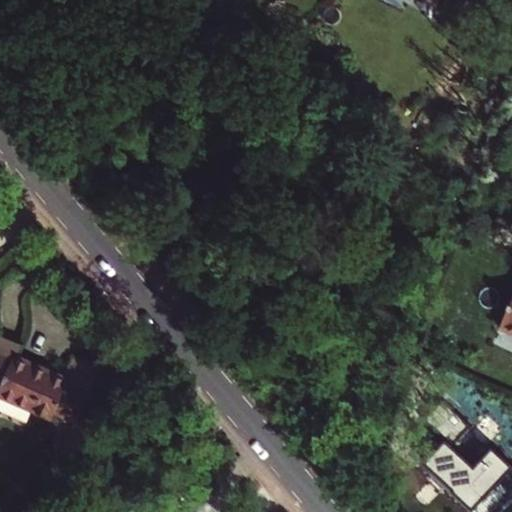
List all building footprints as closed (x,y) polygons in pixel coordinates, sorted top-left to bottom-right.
[(511,301),(498,332),(511,339),(511,301)] [(19,347),(0,338),(0,378),(2,379),(0,382),(0,395),(50,417),(53,410),(75,420),(61,451),(86,462),(103,424),(79,414),(100,367),(74,355),(64,376),(15,354),(19,347)] [(188,459),(178,452),(169,466),(180,472),(188,459)] [(176,479),(162,471),(152,486),(166,495),(176,479)] [(159,511),(165,504),(140,488),(124,511),(159,511)]
